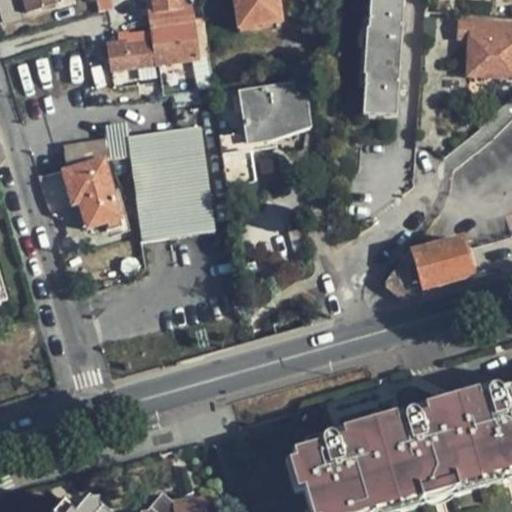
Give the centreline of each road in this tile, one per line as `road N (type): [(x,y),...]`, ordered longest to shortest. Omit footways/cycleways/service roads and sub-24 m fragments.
road 1 (residential): [(97,413),(0,90)]
road 2 (primary): [(97,413),(360,339)]
road 3 (residential): [(446,164),(354,278),(350,304),(360,339)]
road 4 (primary): [(360,339),(511,294)]
